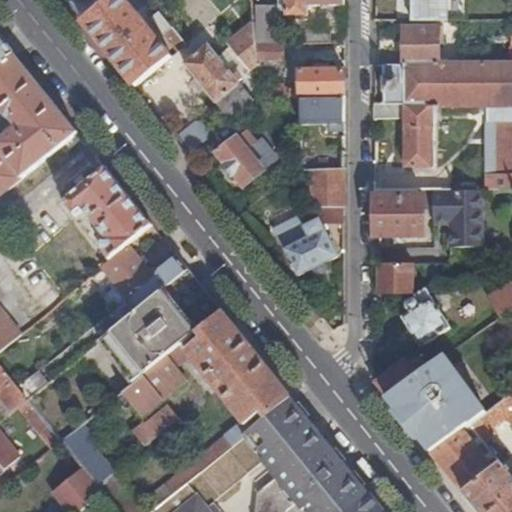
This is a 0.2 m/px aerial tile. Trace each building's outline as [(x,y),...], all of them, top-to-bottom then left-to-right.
[(77,0),(70,6),(84,23),(112,0),(77,0)] [(124,0),(112,0),(84,23),(136,87),(171,57),(145,25),(156,16),(146,4),(135,14),(124,0)] [(307,0),(276,0),(277,6),(281,6),(281,10),(286,11),(286,16),(307,15),(307,6),(307,0)] [(412,0),(413,20),(448,19),(447,0),(412,0)] [(274,6),(255,6),(256,40),(275,40),(274,6)] [(184,63),(229,120),(253,100),(239,83),(234,77),(238,73),(245,67),(249,71),(256,65),(255,61),(255,43),(253,22),(226,45),(229,48),(217,57),(208,45),(184,63)] [(406,65),(440,64),(440,35),(445,35),(445,24),(440,24),(439,25),(406,26),(406,65)] [(164,34),(178,52),(187,45),(172,27),(164,34)] [(306,28),(306,42),(331,42),(331,27),(306,28)] [(0,68),(16,55),(5,42),(0,46),(0,68)] [(284,43),(255,43),(255,61),(284,60),(284,43)] [(0,68),(0,111),(6,119),(10,122),(15,127),(0,139),(0,196),(79,133),(16,55),(0,68)] [(511,62),(440,64),(406,65),(384,66),(384,105),(376,105),(375,120),(406,119),(406,168),(433,167),(433,107),(488,107),(488,121),(497,121),(496,190),(511,189),(511,62)] [(273,86),(273,97),(301,97),(346,96),(345,71),(301,71),(301,72),(296,73),(296,90),(283,90),(283,85),(273,86)] [(234,77),(239,83),(243,80),(238,73),(234,77)] [(346,96),(301,97),(302,125),(345,124),(346,96)] [(195,122),(177,137),(189,152),(211,134),(202,123),(195,122)] [(246,130),(218,153),(244,186),(271,164),(255,145),(257,142),(246,130)] [(312,170),(345,169),(346,157),(302,157),(303,170),(312,170)] [(90,258),(100,270),(103,269),(111,261),(109,259),(152,224),(106,167),(63,202),(75,217),(84,210),(106,239),(102,242),(102,249),(90,258)] [(319,208),(345,207),(345,169),(312,170),(312,208),(319,208)] [(450,177),(375,177),(375,190),(425,190),(449,190),(450,177)] [(482,246),(481,189),(449,190),(425,190),(425,196),(375,196),(375,237),(425,237),(425,209),(434,209),(434,223),(451,223),(452,263),(504,263),(503,245),(482,246)] [(264,195),(241,213),(248,222),(271,204),(264,195)] [(323,224),(345,224),(345,207),(319,208),(319,219),(321,219),(323,224)] [(339,256),(323,224),(321,219),(319,219),(306,226),(301,217),(276,229),(299,276),(339,256)] [(109,285),(109,286),(112,289),(117,294),(120,292),(127,300),(121,305),(130,316),(171,284),(189,269),(169,245),(153,258),(161,268),(158,271),(156,277),(130,246),(111,261),(103,269),(112,281),(109,285)] [(413,293),(415,263),(381,263),(381,293),(413,293)] [(100,270),(92,277),(103,290),(109,286),(109,285),(112,281),(103,269),(100,270)] [(205,289),(189,269),(171,284),(181,297),(162,313),(167,319),(205,289)] [(130,316),(111,332),(146,374),(185,344),(198,333),(223,313),(205,289),(167,319),(162,313),(181,297),(171,284),(130,316)] [(511,311),(511,284),(491,299),(502,318),(511,311)] [(404,316),(403,317),(422,347),(451,327),(427,288),(417,294),(415,300),(412,300),(408,303),(409,306),(404,310),(403,314),(404,316)] [(117,294),(112,289),(106,293),(117,308),(121,305),(127,300),(120,292),(117,294)] [(0,352),(21,335),(0,308),(0,352)] [(185,344),(146,374),(121,395),(123,398),(126,396),(143,416),(187,380),(177,368),(190,356),(199,367),(202,365),(208,373),(205,376),(227,402),(230,399),(237,409),(234,411),(243,422),(167,483),(175,493),(190,481),(247,435),(251,432),(245,423),(260,411),(267,419),(287,403),(292,398),(223,313),(198,333),(202,338),(189,348),(185,344)] [(489,412),(447,354),(430,367),(388,398),(433,454),(463,431),(471,425),(489,412)] [(388,398),(430,367),(421,358),(413,365),(406,357),(375,382),(388,398)] [(18,387),(0,364),(0,396),(12,412),(18,407),(28,400),(18,387)] [(39,370),(18,387),(28,400),(49,382),(39,370)] [(511,395),(489,412),(471,425),(485,441),(497,431),(495,428),(506,419),(511,423),(511,395)] [(318,430),(292,398),(287,403),(305,425),(266,458),(263,461),(269,469),(276,477),(318,442),(355,487),(366,489),(318,430)] [(34,407),(28,400),(18,407),(24,415),(34,407)] [(305,425),(287,403),(267,419),(251,432),(247,435),(266,458),(305,425)] [(143,424),(136,431),(148,446),(180,420),(168,406),(145,425),(143,424)] [(63,442),(34,407),(24,415),(52,450),(63,442)] [(251,432),(267,419),(260,411),(245,423),(251,432)] [(83,425),(63,442),(87,472),(98,485),(112,475),(93,452),(101,447),(83,425)] [(464,493),(495,469),(463,431),(433,454),(464,493)] [(350,511),(371,495),(366,489),(355,487),(318,442),(276,477),(258,493),(255,511),(350,511)] [(511,511),(511,474),(502,463),(495,469),(464,493),(480,511),(511,511)] [(119,469),(112,475),(98,485),(104,492),(119,511),(150,511),(153,510),(119,469)] [(98,485),(87,472),(58,496),(68,510),(98,485)] [(175,493),(156,508),(153,510),(150,511),(214,511),(210,506),(190,481),(175,493)] [(175,493),(167,483),(148,498),(156,508),(175,493)] [(80,511),(104,492),(98,485),(68,510),(69,511),(80,511)] [(384,511),(371,495),(350,511),(384,511)] [(223,511),(215,501),(210,506),(214,511),(223,511)]
